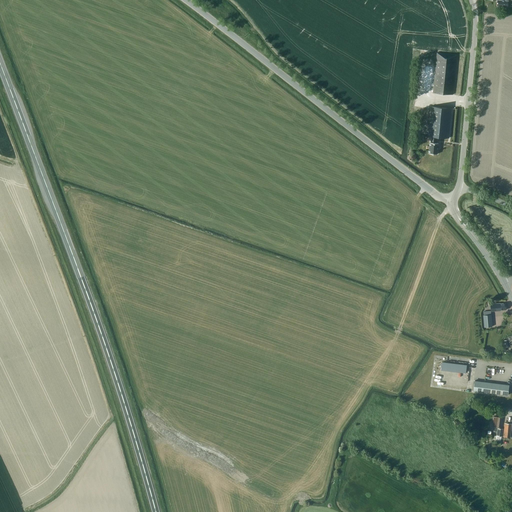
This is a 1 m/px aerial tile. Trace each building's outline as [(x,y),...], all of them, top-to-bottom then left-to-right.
[(457,54),(437,52),(433,93),(453,95),(457,54)] [(452,108),(431,106),(428,136),(431,137),(431,142),(430,142),(429,153),(438,154),(439,143),(437,143),(437,137),(449,138),(452,108)] [(500,303),(496,303),(491,303),(492,311),(500,311),(501,310),(506,310),(506,303),(500,304),(500,303)] [(483,315),(484,327),(492,326),(491,315),(483,315)] [(511,335),(508,337),(509,339),(505,340),(505,343),(503,344),(504,348),(511,346),(511,345),(511,335)] [(467,372),(468,364),(442,362),(442,370),(467,372)] [(508,395),(509,385),(475,381),(474,390),(508,395)] [(503,418),(494,416),(492,427),(498,428),(497,436),(502,436),(503,436),(504,429),(501,429),(502,423),(503,418)] [(511,424),(505,423),(503,437),(511,438),(511,424)]
